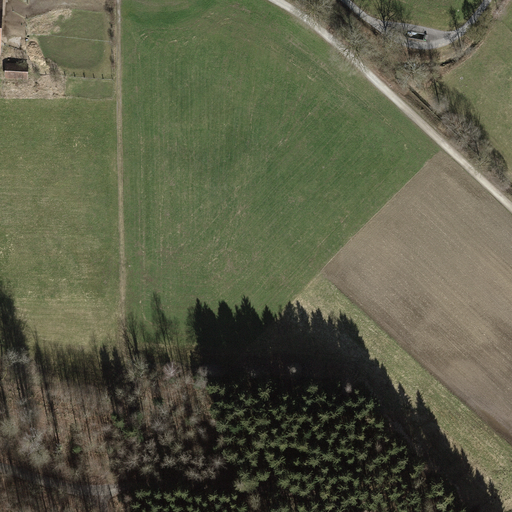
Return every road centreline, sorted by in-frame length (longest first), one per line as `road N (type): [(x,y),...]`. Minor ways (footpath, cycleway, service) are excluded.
road 1 (track): [(0,472),(94,491),(154,482),(269,488),(361,511)]
road 2 (track): [(511,209),(304,14),(277,0)]
road 3 (track): [(488,0),(472,23),(420,46),(393,41),(345,0)]
